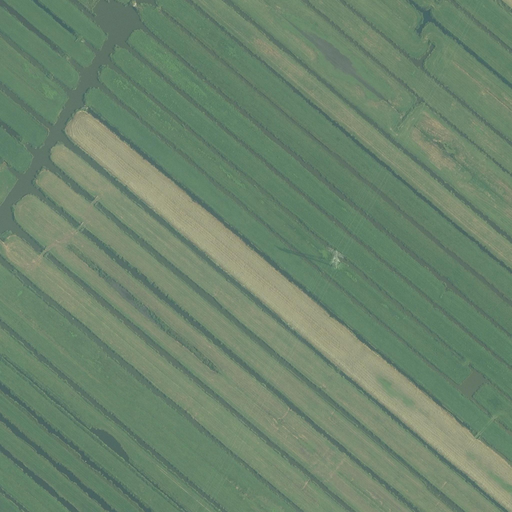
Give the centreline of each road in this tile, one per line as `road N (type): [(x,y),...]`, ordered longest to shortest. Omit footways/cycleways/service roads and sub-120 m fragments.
road 1 (track): [(211,511),(0,333)]
road 2 (track): [(12,275),(79,229),(98,198),(120,216)]
